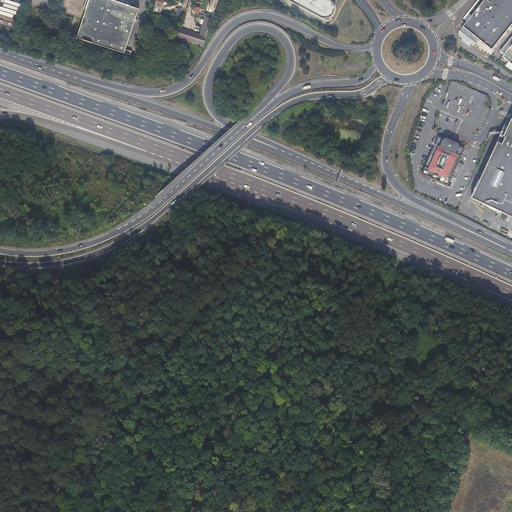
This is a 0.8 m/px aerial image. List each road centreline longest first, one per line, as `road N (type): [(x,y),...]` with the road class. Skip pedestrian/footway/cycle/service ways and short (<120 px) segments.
road 1 (motorway): [(511,273),(0,71)]
road 2 (motorway): [(0,264),(69,261),(149,229),(280,108),(309,96),(359,94),(392,77)]
road 3 (motorway): [(151,146),(511,293)]
road 4 (motorway): [(324,170),(225,124),(208,102),(208,81),(230,41),(253,27),(277,32),(291,67),(247,122)]
road 5 (motorway): [(376,45),(333,44),(255,14),(223,32),(174,89),(152,93),(85,80)]
road 6 (motorway): [(247,122),(137,222),(54,253),(0,251)]
road 7 (motorway): [(324,170),(85,80)]
road 8 (motorway): [(511,251),(413,200),(390,178),(386,141),(412,78)]
road 9 (motorway): [(511,252),(324,170)]
road 10 (motorway): [(0,90),(151,146)]
road 11 (motorway): [(0,114),(120,146),(151,146)]
road 12 (motorway): [(377,58),(359,81),(306,86),(247,122)]
